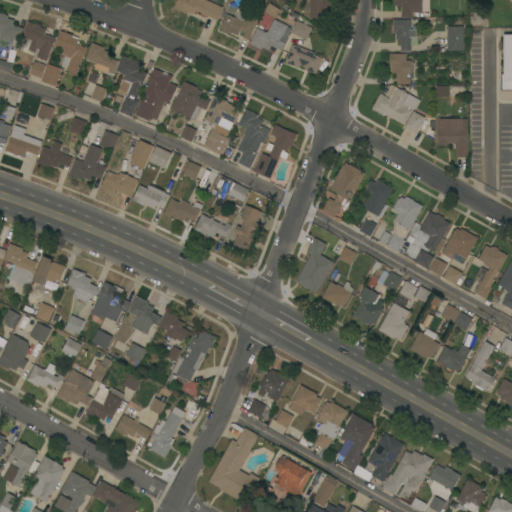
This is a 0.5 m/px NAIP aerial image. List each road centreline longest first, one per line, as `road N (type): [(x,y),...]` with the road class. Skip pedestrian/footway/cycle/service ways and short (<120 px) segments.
road 1 (residential): [(366,0),(362,46),(227,408),(170,511)]
road 2 (residential): [(43,0),(142,26),(334,121),(511,225)]
road 3 (primary): [(309,340),(511,456)]
road 4 (residential): [(0,399),(204,511)]
road 5 (primary): [(0,192),(208,285)]
